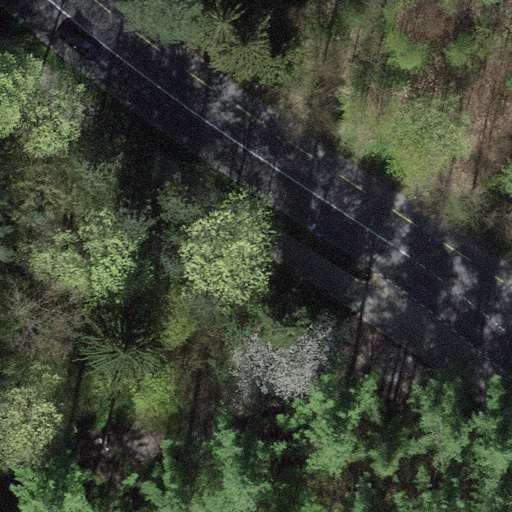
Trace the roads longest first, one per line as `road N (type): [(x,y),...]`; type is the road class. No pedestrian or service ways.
road 1 (secondary): [(511,326),(252,153),(51,0)]
road 2 (track): [(0,452),(212,422),(511,345)]
